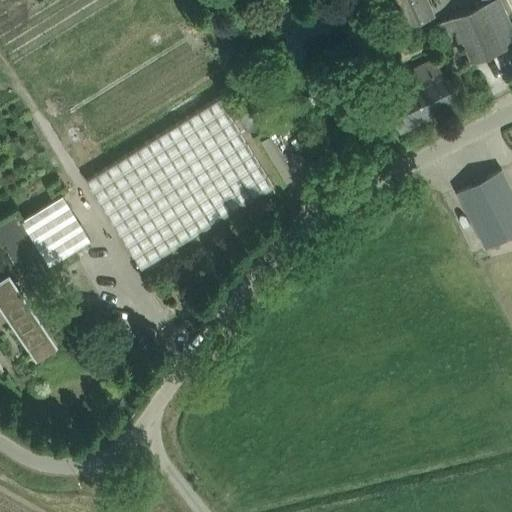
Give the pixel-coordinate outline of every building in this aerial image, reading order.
[(434,16),(427,0),(392,0),(405,29),(434,16)] [(472,62),(511,44),(511,27),(500,0),(490,0),(435,24),(441,38),(450,34),(454,43),(462,40),(472,62)] [(457,102),(448,84),(435,58),(378,86),(391,112),(400,130),(457,102)] [(218,97),(86,179),(140,267),(273,185),(218,97)] [(456,191),(466,208),(472,221),(485,247),(511,233),(511,189),(501,168),(456,191)] [(90,238),(63,194),(22,219),(16,211),(0,220),(0,239),(30,287),(54,273),(48,264),(90,238)] [(61,354),(8,269),(0,274),(0,304),(39,367),(61,354)]
